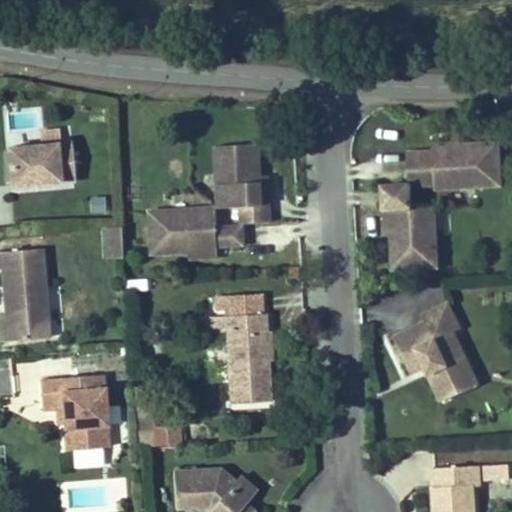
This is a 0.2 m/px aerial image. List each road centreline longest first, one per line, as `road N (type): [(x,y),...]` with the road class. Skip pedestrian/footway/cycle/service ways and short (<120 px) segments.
road 1 (residential): [(334,77),(343,511)]
road 2 (tertiary): [(0,39),(123,60),(334,77)]
road 3 (tertiary): [(334,77),(426,80),(511,70)]
